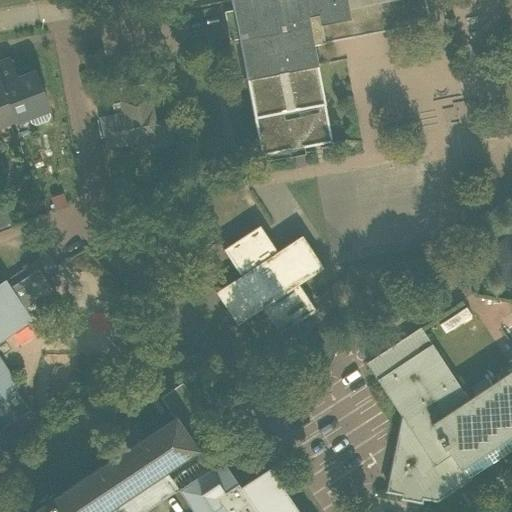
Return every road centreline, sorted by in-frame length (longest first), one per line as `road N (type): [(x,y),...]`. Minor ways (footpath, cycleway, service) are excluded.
road 1 (residential): [(264,405),(115,254),(95,221)]
road 2 (residential): [(95,221),(61,36)]
